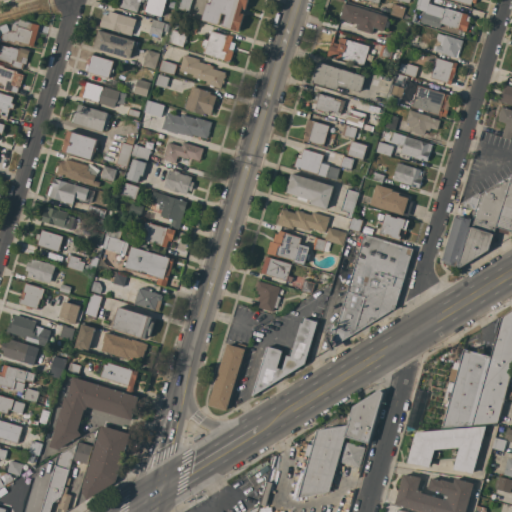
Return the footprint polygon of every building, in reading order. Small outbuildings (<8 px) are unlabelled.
[(120,7),(121,0),(144,0),(144,3),(140,2),(137,13),(120,7)] [(167,0),(162,16),(145,12),(148,0),(167,0)] [(192,0),(188,14),(177,11),(180,0),(192,0)] [(227,28),(202,20),(207,3),(208,3),(208,0),(248,0),(245,10),(244,10),(243,14),(244,14),(239,31),(227,28)] [(427,0),(425,11),(415,9),(417,0),(427,0)] [(422,12),(425,13),(428,3),(444,8),(444,7),(468,15),(467,16),(471,17),(466,32),(454,28),(454,27),(440,23),(439,28),(419,22),(422,12)] [(344,4),(388,17),(387,21),(390,22),(388,28),(385,27),(384,31),(373,28),(371,34),(357,30),(357,28),(355,28),(356,24),(350,22),(350,24),(346,23),(347,21),(340,18),(341,16),(340,15),(341,12),(342,12),(344,4)] [(405,8),(402,18),(390,14),(393,4),(405,8)] [(136,19),(131,36),(120,32),(118,33),(106,28),(105,28),(103,27),(103,28),(99,27),(100,25),(99,25),(101,18),(102,19),(103,15),(104,15),(104,14),(108,15),(109,11),(136,19)] [(39,25),(33,47),(19,43),(19,44),(7,41),(7,42),(1,41),(3,34),(11,32),(13,25),(18,26),(20,20),(32,23),(39,25)] [(148,34),(152,20),(169,25),(167,32),(162,31),(160,38),(148,34)] [(196,33),(184,30),(187,20),(199,24),(196,33)] [(404,46),(411,23),(423,26),(416,49),(404,46)] [(93,48),(98,30),(135,41),(130,59),(93,48)] [(187,34),(185,39),(187,40),(186,43),(184,42),(183,47),(168,43),(173,30),(187,34)] [(227,35),(233,37),(231,42),(235,43),(233,51),(230,62),(224,60),(203,54),(204,49),(202,48),(203,47),(201,46),(203,39),(208,40),(210,33),(209,33),(209,31),(227,36),(227,35)] [(399,37),(396,48),(384,44),(387,33),(399,37)] [(463,41),(460,50),(458,49),(455,58),(435,51),(435,50),(434,49),(435,46),(436,46),(437,45),(441,46),(445,35),(463,41)] [(363,66),(341,59),(340,59),(327,56),(333,36),(335,36),(333,42),(339,44),(340,38),(369,46),(363,66)] [(10,48),(10,47),(20,50),(20,48),(29,51),(29,53),(30,53),(29,57),(28,57),(26,65),(24,64),(23,69),(11,66),(12,63),(0,60),(0,52),(1,45),(10,48)] [(393,48),(390,59),(379,55),(382,45),(393,48)] [(155,70),(143,66),(147,50),(159,53),(155,70)] [(113,61),(111,69),(114,69),(113,73),(110,72),(108,78),(86,72),(86,71),(85,71),(87,64),(87,65),(90,56),(91,56),(92,55),(113,61)] [(206,81),(192,77),(193,74),(179,70),(184,55),(199,59),(200,60),(199,62),(206,64),(207,64),(210,65),(211,66),(213,66),(212,69),(225,72),(225,75),(225,78),(224,78),(223,80),(224,80),(223,84),(222,83),(221,88),(206,84),(206,81)] [(451,85),(447,84),(447,83),(431,78),(436,58),(453,63),(454,62),(457,63),(451,85)] [(176,65),(173,75),(159,71),(162,60),(176,65)] [(365,76),(360,93),(338,86),(337,90),(312,82),(318,62),(365,76)] [(398,71),(400,63),(407,65),(407,64),(418,67),(415,77),(404,74),(404,73),(398,71)] [(0,65),(4,66),(4,68),(18,72),(17,73),(23,75),(20,88),(19,87),(17,93),(2,89),(3,86),(1,86),(1,84),(0,83),(0,65)] [(397,73),(409,77),(403,95),(402,94),(401,97),(390,94),(397,73)] [(155,85),(158,74),(169,78),(166,88),(155,85)] [(150,83),(146,97),(133,93),(138,79),(150,83)] [(103,87),(103,86),(120,92),(126,94),(123,106),(116,103),(114,109),(98,103),(78,97),(82,86),(85,87),(87,82),(103,87)] [(511,104),(499,102),(501,95),(500,94),(503,86),(504,86),(504,84),(511,86),(511,104)] [(418,86),(445,94),(452,96),(446,117),(422,110),(422,112),(418,111),(418,109),(411,107),(418,86)] [(192,87),(210,92),(210,94),(216,96),(211,115),(204,113),(204,115),(185,109),(192,87)] [(0,92),(13,97),(11,104),(14,104),(13,109),(10,108),(7,118),(0,115),(0,92)] [(317,92),(320,93),(320,94),(345,101),(342,111),(341,111),(340,115),(329,111),(328,113),(312,108),(314,100),(317,92)] [(164,106),(163,109),(160,109),(158,115),(145,111),(148,101),(164,106)] [(127,115),(129,109),(132,110),(135,103),(142,105),(139,113),(138,118),(127,115)] [(73,123),(79,104),(111,114),(106,131),(103,130),(102,132),(73,123)] [(502,107),(511,110),(511,133),(510,139),(501,136),(504,124),(503,123),(498,121),(499,117),(497,118),(497,115),(498,111),(500,109),(501,111),(502,107)] [(366,114),(365,117),(367,118),(364,126),(362,126),(361,128),(346,123),(350,109),(366,114)] [(430,116),(430,117),(440,120),(437,130),(430,128),(429,131),(426,130),(424,135),(409,131),(410,127),(408,127),(409,124),(406,123),(406,120),(409,110),(430,116)] [(212,122),(209,132),(208,136),(207,139),(193,135),(192,137),(184,135),(177,133),(177,134),(167,131),(167,130),(162,129),(166,112),(181,117),(181,114),(196,119),(196,118),(212,122)] [(395,130),(382,127),(386,114),(398,117),(395,130)] [(323,146),(310,142),(309,142),(303,141),(304,137),(303,137),(304,134),(305,134),(306,132),(304,131),(307,119),(329,126),(323,146)] [(353,139),(341,135),(342,134),(341,134),(344,124),(346,125),(357,128),(353,139)] [(97,140),(94,147),(96,148),(95,153),(93,152),(91,159),(66,152),(66,153),(62,151),(68,130),(73,132),(97,140)] [(429,143),(428,143),(432,144),(430,152),(427,161),(400,153),(403,145),(390,142),(393,132),(429,143)] [(366,145),(362,160),(347,155),(348,150),(346,149),(347,144),(350,145),(351,141),(366,145)] [(203,148),(199,161),(192,158),(191,159),(189,158),(188,159),(178,156),(177,159),(175,163),(163,159),(168,143),(181,147),(183,142),(203,148)] [(393,146),(390,156),(376,152),(379,142),(393,146)] [(126,167),(116,164),(122,143),(132,146),(126,167)] [(147,160),(131,156),(135,144),(139,146),(150,150),(147,160)] [(323,155),(321,163),(329,165),(329,167),(339,170),(336,179),(326,176),(326,177),(317,174),(318,174),(294,167),(297,157),(298,157),(298,155),(302,156),(303,149),(323,155)] [(339,167),(343,156),(353,159),(350,170),(339,167)] [(94,181),(99,182),(98,187),(79,181),(79,182),(74,180),(56,174),(55,171),(55,167),(57,166),(58,166),(59,162),(60,163),(61,160),(65,162),(65,159),(87,166),(89,163),(99,170),(97,173),(96,176),(95,176),(94,181)] [(133,159),(146,163),(142,176),(140,175),(138,182),(127,179),(128,176),(126,176),(128,172),(129,172),(133,159)] [(397,162),(420,170),(420,171),(422,172),(420,176),(422,176),(420,182),(422,183),(421,186),(420,185),(419,188),(392,179),(397,162)] [(116,170),(113,181),(100,177),(104,167),(116,170)] [(179,192),(179,193),(169,190),(169,189),(163,187),(168,170),(173,172),(173,171),(179,173),(192,177),(190,181),(194,182),(191,191),(188,190),(187,194),(179,192)] [(384,175),(382,183),(371,180),(373,172),(384,175)] [(334,186),(327,209),(309,203),(310,199),(307,198),(306,202),(297,199),(297,197),(292,195),(292,194),(286,193),(288,187),(287,187),(288,184),(289,184),(290,181),(289,181),(291,173),(334,186)] [(480,193),(511,173),(511,231),(509,231),(508,234),(498,231),(499,228),(495,227),(488,250),(461,267),(457,267),(475,209),(460,205),(460,203),(478,192),(480,193)] [(89,189),(85,201),(74,197),(72,204),(49,197),(49,196),(47,195),(50,186),(51,186),(54,178),(89,189)] [(139,187),(135,200),(120,195),(124,182),(139,187)] [(393,189),(392,190),(400,192),(400,193),(399,193),(399,195),(408,198),(407,201),(412,202),(408,217),(402,215),(403,214),(370,205),(376,184),(393,189)] [(347,217),(348,213),(340,210),(347,189),(359,193),(351,219),(347,217)] [(179,229),(170,226),(171,221),(169,221),(169,218),(160,216),(162,209),(159,208),(158,211),(150,208),(152,202),(150,201),(153,191),(167,195),(167,196),(187,201),(179,229)] [(143,206),(140,217),(128,213),(131,203),(143,206)] [(97,223),(98,218),(87,215),(89,205),(106,210),(104,220),(107,221),(106,226),(97,223)] [(69,213),(68,216),(75,218),(71,230),(41,221),(44,210),(47,211),(48,207),(69,213)] [(310,228),(309,231),(294,226),(293,229),(276,224),(278,218),(278,219),(279,217),(279,216),(279,213),(280,212),(281,209),(284,210),(284,209),(287,210),(295,213),(295,211),(297,211),(297,210),(300,211),(303,212),(311,215),(312,212),(313,213),(313,212),(329,217),(329,218),(325,232),(310,228)] [(120,221),(112,219),(115,211),(123,213),(120,221)] [(385,213),(391,215),(390,216),(397,218),(397,217),(409,220),(403,240),(391,237),(391,236),(386,234),(386,235),(380,233),(385,213)] [(457,267),(444,263),(445,261),(443,261),(456,216),(458,217),(459,215),(471,219),(457,267)] [(362,220),(359,232),(349,229),(352,217),(362,220)] [(175,230),(172,239),(171,242),(168,241),(166,248),(160,246),(160,245),(141,240),(143,233),(141,232),(144,222),(175,230)] [(100,245),(88,242),(91,229),(93,229),(95,223),(97,223),(106,226),(100,245)] [(111,228),(111,227),(122,230),(119,240),(128,243),(124,255),(123,255),(123,257),(120,256),(121,254),(116,252),(114,258),(103,255),(106,244),(103,243),(108,227),(111,228)] [(325,240),(329,227),(346,233),(343,245),(325,240)] [(63,237),(58,252),(37,246),(39,241),(35,240),(37,234),(40,235),(42,230),(63,237)] [(304,264),(281,257),(281,258),(267,253),(270,241),(273,242),(275,234),(278,234),(279,230),(290,234),(301,238),(299,244),(309,247),(304,264)] [(413,250),(395,309),(330,348),(364,234),(413,250)] [(326,241),(330,243),(328,252),(323,251),(312,249),(315,238),(326,241)] [(131,247),(145,251),(146,250),(148,250),(148,251),(174,259),(166,287),(156,284),(158,278),(156,277),(155,279),(149,277),(149,278),(145,277),(146,274),(141,273),(141,275),(138,274),(139,272),(132,270),(131,271),(130,271),(130,270),(125,268),(125,266),(123,265),(124,262),(126,263),(131,247)] [(67,267),(70,255),(81,259),(80,261),(85,263),(82,272),(67,267)] [(100,259),(101,255),(103,256),(102,260),(103,260),(101,267),(96,266),(94,274),(84,271),(85,265),(86,266),(86,265),(89,265),(89,264),(93,265),(94,263),(93,263),(94,259),(93,259),(94,257),(98,258),(97,260),(98,260),(98,259),(100,259)] [(291,264),(288,276),(293,277),(291,282),(265,274),(265,275),(261,273),(266,257),(291,264)] [(55,266),(50,283),(42,281),(35,279),(35,278),(27,276),(27,275),(24,274),(29,259),(32,260),(32,259),(46,263),(50,264),(49,264),(55,266)] [(124,287),(113,283),(113,282),(110,281),(111,277),(109,276),(110,271),(127,276),(124,287)] [(304,280),(313,283),(310,294),(301,291),(304,280)] [(100,293),(91,291),(93,281),(99,283),(102,288),(100,293)] [(280,287),(280,289),(283,290),(282,295),(278,294),(277,296),(280,297),(277,308),(274,308),(272,312),(258,308),(260,302),(258,301),(260,295),(257,294),(258,291),(256,290),(258,281),(280,287)] [(26,283),(44,289),(41,300),(40,299),(37,310),(30,308),(30,310),(26,308),(27,306),(19,304),(20,303),(19,302),(20,300),(21,300),(26,283)] [(71,287),(69,294),(59,291),(61,284),(71,287)] [(158,312),(154,311),(155,310),(135,304),(134,306),(132,305),(133,299),(135,300),(138,292),(136,292),(137,286),(143,288),(144,286),(150,288),(150,289),(152,289),(151,292),(161,294),(163,297),(158,312)] [(85,315),(91,294),(102,297),(95,318),(85,315)] [(64,302),(84,308),(80,321),(76,320),(75,324),(64,321),(65,318),(59,317),(64,302)] [(152,317),(151,321),(154,322),(150,336),(146,335),(145,339),(112,328),(113,326),(110,325),(113,314),(116,315),(118,307),(152,317)] [(443,428),(464,349),(490,357),(501,317),(511,310),(511,371),(498,423),(443,428)] [(25,340),(26,338),(6,332),(9,323),(10,323),(11,322),(13,323),(15,315),(37,321),(36,322),(45,324),(45,325),(52,327),(46,346),(25,340)] [(305,364),(253,396),(252,396),(267,347),(267,346),(280,350),(281,348),(284,349),(278,368),(282,370),(286,355),(290,357),(300,323),(303,324),(305,318),(317,322),(305,364)] [(88,350),(83,349),(83,350),(79,350),(80,349),(75,348),(81,324),(95,328),(88,350)] [(62,325),(74,329),(71,340),(59,337),(62,325)] [(105,332),(131,341),(132,339),(148,344),(146,351),(145,353),(142,361),(129,357),(128,360),(123,358),(120,357),(110,354),(107,353),(101,351),(104,342),(102,341),(105,332)] [(39,348),(33,366),(2,356),(4,351),(0,350),(3,343),(6,344),(8,339),(39,348)] [(209,403),(227,344),(237,347),(238,343),(246,345),(245,351),(244,351),(226,411),(210,406),(209,405),(209,403)] [(54,356),(67,360),(61,379),(48,375),(54,356)] [(131,393),(126,391),(127,386),(100,377),(105,362),(133,371),(133,370),(138,372),(131,393)] [(81,366),(78,375),(68,372),(70,363),(81,366)] [(3,365),(35,374),(33,383),(25,380),(24,384),(25,384),(22,392),(14,390),(14,389),(13,389),(13,390),(10,389),(11,388),(7,387),(7,388),(1,387),(1,386),(0,385),(0,372),(1,373),(2,371),(1,371),(2,366),(3,367),(3,365)] [(72,378),(140,398),(133,420),(87,406),(86,410),(84,409),(78,430),(81,435),(58,450),(49,447),(65,397),(66,398),(72,378)] [(39,392),(36,403),(24,399),(27,388),(39,392)] [(347,425),(352,408),(381,391),(383,394),(368,444),(345,437),(329,492),(297,498),(317,430),(347,425)] [(0,395),(14,400),(14,401),(25,404),(22,414),(9,410),(7,414),(0,412),(0,395)] [(0,419),(23,427),(17,444),(0,438),(0,419)] [(472,474),(464,471),(464,472),(460,471),(453,470),(459,448),(434,450),(429,468),(419,465),(415,465),(415,464),(407,463),(416,433),(486,426),(472,474)] [(102,427),(130,435),(116,481),(86,499),(82,493),(82,488),(102,427)] [(511,429),(506,428),(503,440),(511,442),(511,429)] [(503,451),(492,448),(495,438),(506,441),(503,451)] [(39,456),(28,453),(31,441),(42,444),(39,456)] [(91,446),(86,464),(72,460),(76,445),(77,442),(91,446)] [(359,468),(339,462),(345,442),(365,448),(359,468)] [(61,496),(53,503),(50,511),(39,511),(57,456),(75,445),(76,445),(72,460),(67,477),(71,478),(68,485),(65,484),(64,487),(62,494),(61,496)] [(511,477),(511,460),(506,459),(502,475),(511,477)] [(23,464),(20,476),(7,472),(10,461),(23,464)] [(13,480),(0,488),(0,472),(2,472),(10,474),(13,480)] [(441,480),(453,483),(454,478),(473,483),(465,511),(423,511),(395,504),(403,474),(410,476),(412,475),(421,478),(417,490),(422,491),(421,493),(432,496),(432,495),(435,496),(435,497),(443,499),(445,494),(438,492),(438,493),(435,493),(436,491),(427,489),(430,478),(440,481),(441,480)] [(495,489),(496,485),(495,485),(496,480),(498,480),(499,477),(511,479),(511,488),(510,493),(495,489)] [(64,487),(67,488),(65,494),(71,496),(66,511),(58,508),(63,494),(62,494),(64,487)]
